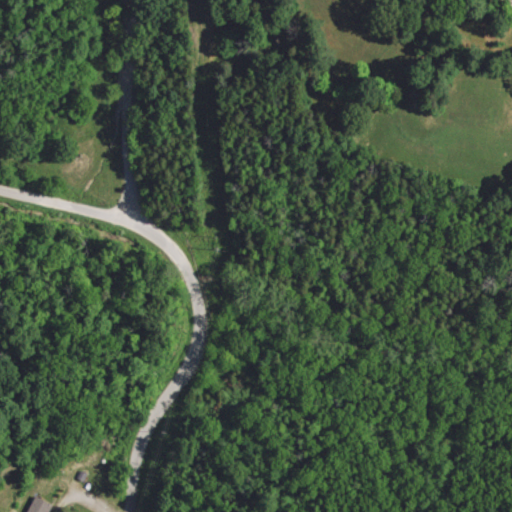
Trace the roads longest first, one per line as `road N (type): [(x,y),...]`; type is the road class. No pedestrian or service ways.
road 1 (residential): [(0,205),(116,231),(175,278),(184,298),(185,366),(143,420),(128,511)]
road 2 (residential): [(116,231),(121,0)]
